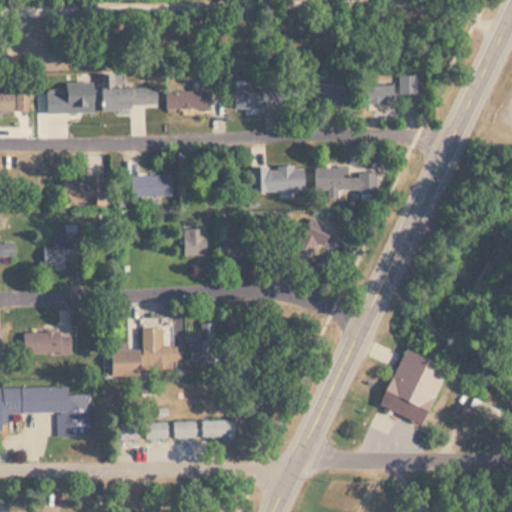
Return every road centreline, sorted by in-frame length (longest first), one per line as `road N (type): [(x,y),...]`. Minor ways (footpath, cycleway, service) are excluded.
road 1 (primary): [(272,511),(511,10)]
road 2 (residential): [(0,467),(511,455)]
road 3 (residential): [(447,142),(259,135),(0,143)]
road 4 (residential): [(362,327),(290,293),(0,297)]
